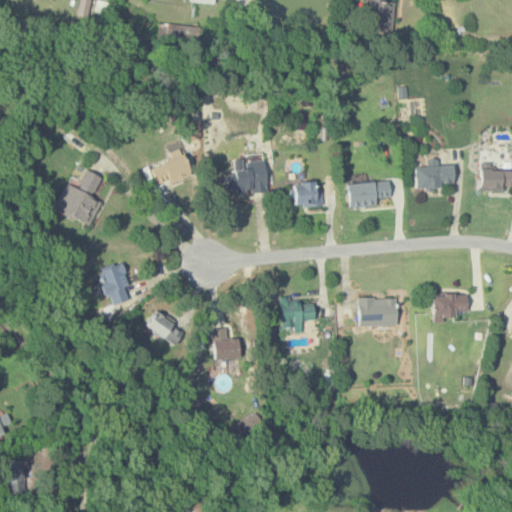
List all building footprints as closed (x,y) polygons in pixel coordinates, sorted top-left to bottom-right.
[(90,0),(79,0),(75,18),(86,20),(90,0)] [(395,2),(385,1),(384,0),(366,0),(366,11),(380,12),(378,34),(393,35),(395,2)] [(189,172),(182,153),(147,168),(155,186),(189,172)] [(264,192),(264,164),(224,164),(224,192),(264,192)] [(452,186),(452,164),(413,165),(413,187),(452,186)] [(511,165),(477,165),(477,188),(511,188),(511,165)] [(66,182),(51,212),(85,228),(99,199),(90,195),(99,177),(83,169),(75,186),(66,182)] [(390,180),(346,182),(347,207),(375,206),(375,198),(390,197),(390,180)] [(319,206),(319,181),(292,181),(292,206),(319,206)] [(110,306),(134,295),(120,262),(96,272),(110,306)] [(430,316),(466,316),(466,293),(430,293),(430,316)] [(310,297),(278,303),(282,327),(315,321),(310,297)] [(356,326),(395,326),(395,297),(356,297),(356,326)] [(180,333),(152,312),(142,325),(170,346),(180,333)] [(238,358),(237,339),(211,339),(212,358),(238,358)] [(0,433),(11,430),(5,413),(0,414),(0,433)] [(257,425),(254,416),(236,421),(239,431),(257,425)] [(22,492),(22,461),(2,461),(2,492),(22,492)]
